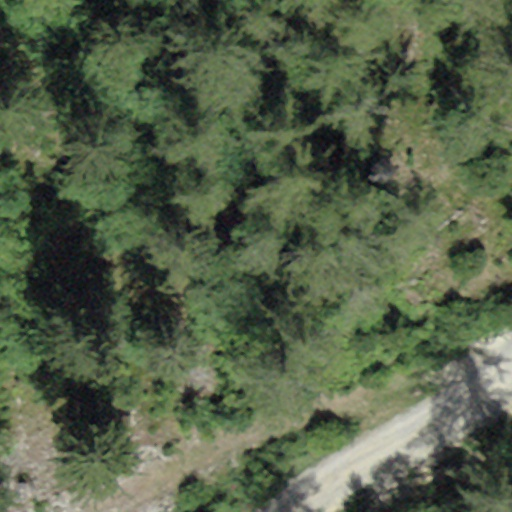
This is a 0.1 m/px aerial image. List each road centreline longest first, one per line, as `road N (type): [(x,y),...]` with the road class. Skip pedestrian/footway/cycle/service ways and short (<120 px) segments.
road 1 (track): [(423,423),(167,511)]
road 2 (unclassified): [(511,364),(334,475),(291,511)]
